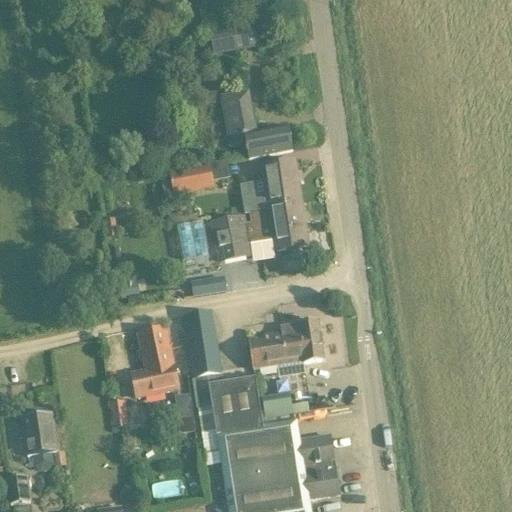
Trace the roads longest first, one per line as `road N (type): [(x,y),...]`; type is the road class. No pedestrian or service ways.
road 1 (unclassified): [(390,511),(319,0)]
road 2 (track): [(358,275),(0,349)]
